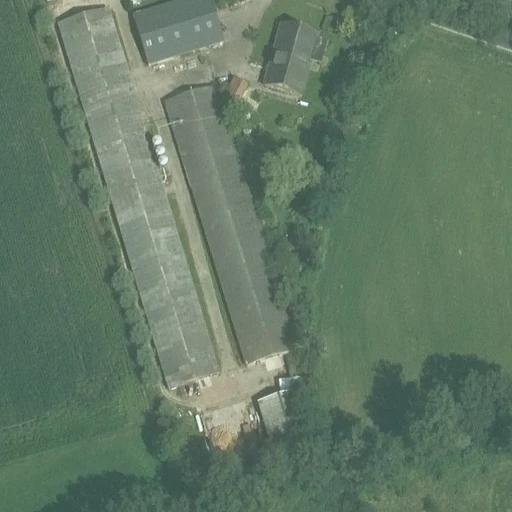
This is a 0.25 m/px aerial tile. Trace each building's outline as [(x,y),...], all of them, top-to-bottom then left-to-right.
[(188,0),(132,18),(147,67),(223,44),(209,0),(188,0)] [(58,26),(169,391),(219,375),(108,10),(58,26)] [(265,89),(299,98),(316,37),(282,27),(267,81),(265,89)] [(165,103),(247,367),(296,352),(215,88),(165,103)] [(257,405),(275,462),(315,450),(297,392),(257,405)] [(223,448),(253,442),(247,412),(217,419),(223,448)]
